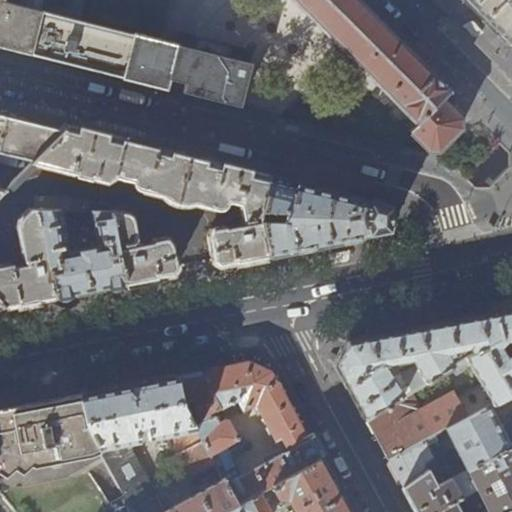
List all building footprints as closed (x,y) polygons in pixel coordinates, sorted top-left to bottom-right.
[(185,46),(66,16),(70,0),(0,0),(0,46),(0,47),(77,66),(154,85),(156,86),(165,88),(167,78),(177,81),(185,83),(182,92),(240,107),(251,63),(228,56),(231,44),(196,35),(192,48),(185,46)] [(293,0),(415,123),(407,130),(429,150),(433,151),(438,151),(461,128),(461,119),(449,107),(451,105),(452,101),(452,97),(449,93),(450,92),(395,37),(385,26),(358,0),(293,0)] [(511,0),(464,0),(489,25),(511,48),(511,0)] [(0,187),(3,189),(61,131),(60,131),(46,128),(36,125),(0,116),(0,187)] [(67,125),(61,131),(3,189),(0,187),(0,194),(4,190),(8,194),(37,165),(47,168),(55,163),(59,170),(76,174),(75,176),(90,179),(90,178),(106,182),(115,177),(133,182),(136,188),(140,191),(164,197),(169,202),(177,205),(185,206),(192,204),(214,209),(218,209),(220,208),(223,205),(224,202),(229,201),(238,203),(241,225),(226,229),(223,226),(210,228),(206,237),(212,261),(219,265),(242,260),(267,255),(260,216),(269,176),(67,125)] [(332,192),(269,176),(260,216),(267,255),(322,245),(390,231),(390,206),(332,192)] [(38,210),(61,211),(70,211),(71,199),(37,198),(37,209),(29,208),(18,221),(16,226),(23,263),(26,264),(26,267),(13,270),(11,265),(0,267),(0,304),(3,307),(54,297),(38,210)] [(69,251),(61,211),(38,210),(54,297),(91,290),(123,284),(109,212),(89,212),(96,246),(69,251)] [(109,211),(109,212),(123,284),(171,274),(175,268),(171,244),(166,237),(152,240),(150,243),(136,246),(135,242),(137,240),(133,222),(132,219),(128,214),(123,212),(109,211)] [(511,309),(496,313),(411,329),(364,339),(347,342),(336,365),(343,378),(368,424),(389,462),(425,442),(447,430),(490,406),(511,393),(511,309)] [(194,403),(199,413),(197,418),(191,421),(217,469),(223,479),(237,504),(318,458),(297,418),(271,372),(248,361),(207,369),(176,375),(181,401),(194,399),(194,403)] [(182,405),(181,401),(176,375),(118,386),(80,394),(86,423),(103,453),(136,511),(142,508),(139,503),(155,495),(132,451),(131,442),(176,434),(179,453),(194,482),(217,469),(191,421),(182,405)] [(0,409),(0,472),(103,453),(86,423),(80,394),(68,396),(52,399),(0,409)] [(511,448),(490,406),(447,430),(469,471),(511,448)] [(435,460),(425,442),(389,462),(395,472),(402,487),(430,471),(427,465),(435,460)] [(511,511),(511,448),(469,471),(443,484),(437,487),(433,480),(430,471),(402,487),(408,498),(416,511),(511,511)] [(318,458),(237,504),(221,511),(270,511),(291,501),(296,511),(347,511),(339,496),(337,492),(332,483),(318,458)] [(439,477),(433,480),(437,487),(443,484),(439,477)] [(221,511),(237,504),(223,479),(164,511),(221,511)]
